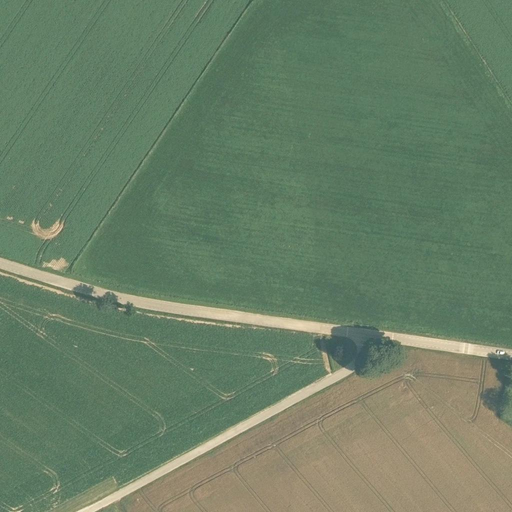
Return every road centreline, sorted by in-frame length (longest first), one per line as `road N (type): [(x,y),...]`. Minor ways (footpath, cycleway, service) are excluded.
road 1 (unclassified): [(379,337),(103,295),(0,263)]
road 2 (unclassified): [(94,511),(340,373),(379,337)]
road 3 (unclassified): [(379,337),(511,356)]
